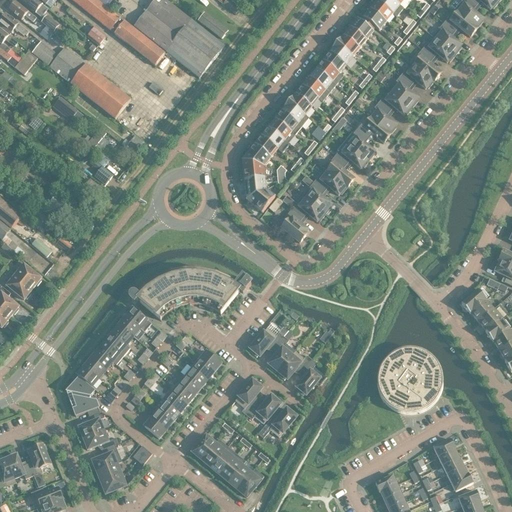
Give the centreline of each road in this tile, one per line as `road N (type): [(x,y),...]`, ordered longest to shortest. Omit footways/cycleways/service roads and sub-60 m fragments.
road 1 (residential): [(351,0),(237,136),(225,166),(239,213),(301,261),(319,255),(482,54)]
road 2 (residential): [(361,511),(351,490),(357,476),(458,421),(473,434),(505,511)]
road 3 (residential): [(225,346),(196,325),(183,328),(119,405),(128,426),(171,463)]
road 4 (tertiary): [(500,68),(362,237)]
road 5 (secondary): [(24,376),(162,213)]
road 6 (secondary): [(195,173),(225,115),(313,0)]
road 7 (tertiary): [(362,237),(329,275),(306,282),(244,244)]
road 8 (residential): [(437,303),(463,282),(511,186)]
road 9 (residential): [(171,463),(249,365)]
